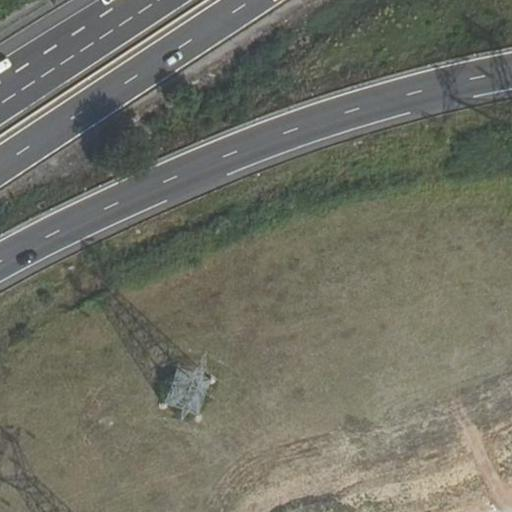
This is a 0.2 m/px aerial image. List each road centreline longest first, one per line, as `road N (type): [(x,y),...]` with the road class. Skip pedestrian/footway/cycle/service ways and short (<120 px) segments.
road 1 (motorway): [(0,266),(191,168),(427,89),(511,73)]
road 2 (trunk): [(0,153),(233,0)]
road 3 (trunk): [(155,0),(11,94)]
